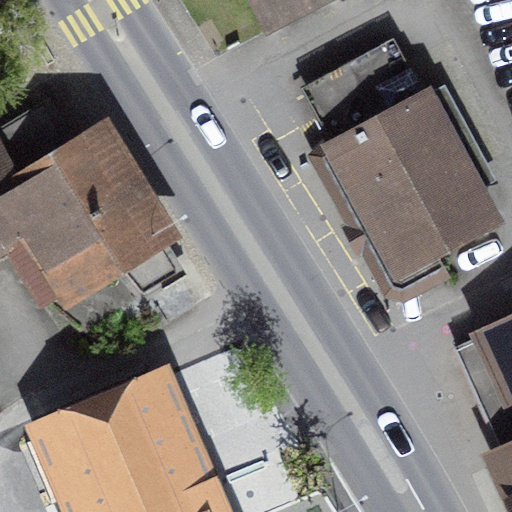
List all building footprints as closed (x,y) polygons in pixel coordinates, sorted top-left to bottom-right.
[(0,0),(0,10),(16,2),(14,0),(0,0)] [(346,0),(252,0),(273,39),(346,0)] [(399,286),(504,232),(405,44),(301,99),(399,286)] [(70,310),(186,242),(87,73),(0,123),(0,261),(31,243),(70,310)] [(511,511),(511,324),(479,340),(511,411),(511,450),(488,461),(511,511)] [(235,511),(178,371),(23,427),(62,511),(235,511)]
